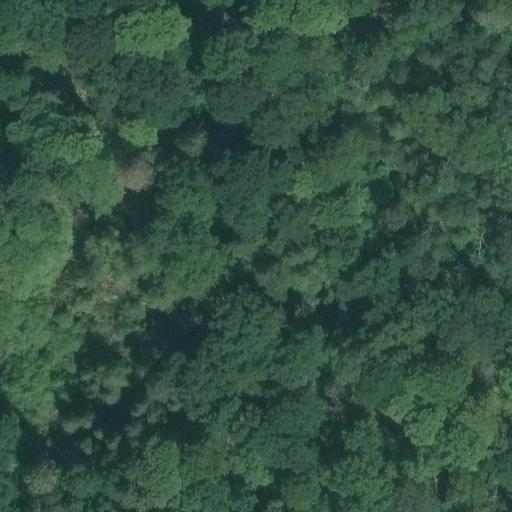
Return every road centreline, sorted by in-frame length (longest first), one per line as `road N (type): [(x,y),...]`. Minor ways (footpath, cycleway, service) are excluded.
road 1 (track): [(368,0),(331,55),(258,120),(247,189),(210,267),(160,330),(66,394),(0,484)]
road 2 (track): [(177,511),(212,405),(210,267)]
